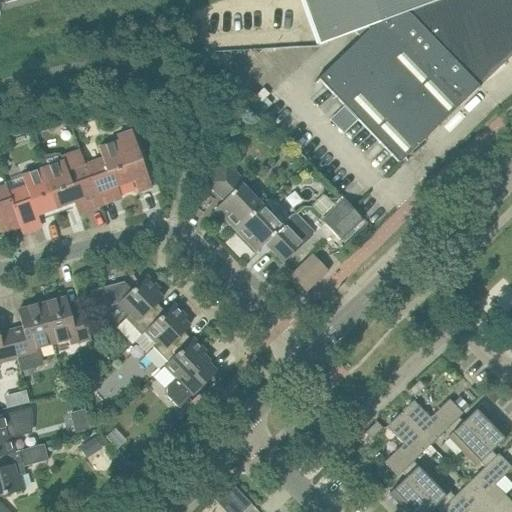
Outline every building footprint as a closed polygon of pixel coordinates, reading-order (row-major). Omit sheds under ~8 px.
[(511,0),(311,0),(326,40),(324,41),(325,43),(366,27),(369,30),(314,82),(315,83),(319,80),(399,163),(473,93),(478,88),(479,89),(480,88),(479,87),(511,55),(511,0)] [(120,140),(98,148),(102,158),(84,164),(100,206),(112,202),(111,198),(117,196),(114,188),(130,182),(134,194),(149,189),(142,170),(129,129),(117,134),(120,140)] [(62,156),(63,161),(42,168),(57,208),(77,201),(80,209),(85,207),(87,211),(100,206),(84,164),(79,150),(62,156)] [(227,216),(224,219),(234,229),(236,226),(238,228),(262,205),(242,185),(244,182),(225,162),(205,182),(223,201),(217,206),(227,216)] [(42,168),(22,176),(25,186),(8,192),(20,227),(22,234),(36,229),(34,226),(40,224),(37,216),(57,208),(42,168)] [(0,187),(0,228),(1,230),(6,228),(7,232),(20,227),(8,192),(6,185),(0,187)] [(335,207),(323,219),(321,221),(331,231),(340,240),(362,219),(341,198),(334,205),(335,207)] [(250,240),(259,249),(265,244),(283,263),(302,244),(304,245),(312,237),(313,232),(296,214),(290,216),(283,223),(284,224),(281,226),(262,205),(238,228),(240,230),(237,233),(247,243),(250,240)] [(289,275),(305,291),(306,292),(328,271),(312,254),(289,275)] [(123,281),(91,290),(96,310),(118,304),(129,315),(125,319),(141,335),(163,314),(164,313),(156,304),(162,298),(155,291),(158,289),(146,276),(132,291),(123,281)] [(71,318),(65,297),(41,304),(52,344),(75,338),(76,343),(90,339),(83,311),(81,311),(82,315),(71,318)] [(17,310),(23,330),(11,334),(17,359),(20,371),(43,365),(39,348),(52,344),(41,304),(17,310)] [(173,304),(164,313),(163,314),(141,335),(142,335),(145,332),(155,343),(152,347),(168,363),(193,339),(191,340),(183,332),(189,326),(182,319),(185,317),(173,304)] [(0,336),(0,358),(3,357),(4,362),(17,359),(11,334),(0,336)] [(175,377),(166,387),(167,396),(178,407),(211,375),(203,367),(209,361),(202,354),(205,351),(193,339),(168,363),(164,366),(175,377)] [(414,397),(425,387),(418,381),(408,390),(414,397)] [(449,399),(430,418),(413,401),(399,414),(429,445),(446,428),(458,418),(462,413),(469,406),(460,397),(453,404),(449,399)] [(458,418),(446,428),(451,433),(447,437),(461,451),(476,466),(479,463),(483,468),(496,456),(491,451),(508,435),(494,420),(480,406),(463,422),(458,418)] [(0,456),(13,452),(10,439),(31,434),(32,415),(31,415),(23,417),(21,410),(9,414),(0,416),(0,456)] [(85,410),(70,414),(76,433),(90,429),(96,427),(92,411),(85,412),(85,410)] [(402,444),(388,458),(383,462),(397,476),(401,472),(413,460),(429,445),(399,414),(386,427),(402,444)] [(366,432),(372,438),(382,428),(376,422),(366,432)] [(92,437),(83,442),(92,455),(100,450),(92,437)] [(13,452),(0,456),(0,496),(5,495),(23,490),(19,475),(25,473),(23,467),(48,460),(43,444),(13,452)] [(498,454),(496,456),(483,468),(467,484),(493,511),(507,498),(494,484),(511,468),(498,454)] [(406,477),(401,482),(389,494),(403,508),(406,511),(428,511),(434,506),(439,511),(454,496),(448,491),(450,489),(436,476),(421,462),(418,466),(413,460),(401,472),(406,477)] [(468,511),(491,511),(493,511),(467,484),(454,496),(439,511),(437,511),(466,511),(467,511),(468,511)] [(225,494),(242,511),(243,511),(251,504),(235,487),(225,494)] [(511,511),(511,502),(507,498),(493,511),(494,511),(511,511)]
